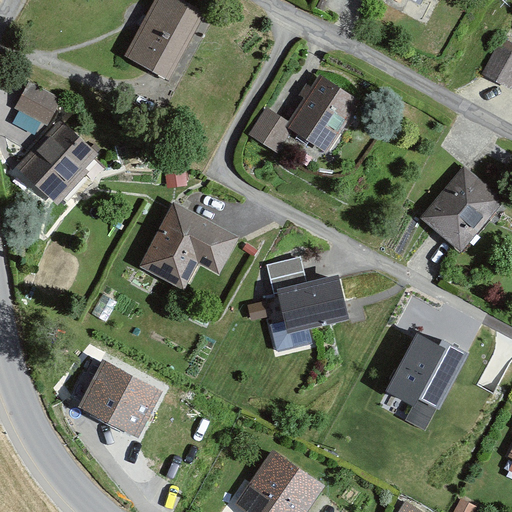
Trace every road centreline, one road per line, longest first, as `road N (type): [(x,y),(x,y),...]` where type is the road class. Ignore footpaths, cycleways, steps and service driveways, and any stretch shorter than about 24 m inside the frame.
road 1 (residential): [(296,17),(222,153),(224,173),(511,333)]
road 2 (unknown): [(0,47),(126,89),(151,89),(174,75),(205,28)]
road 3 (tertiary): [(99,511),(38,436),(0,322)]
road 4 (residential): [(511,132),(339,40)]
